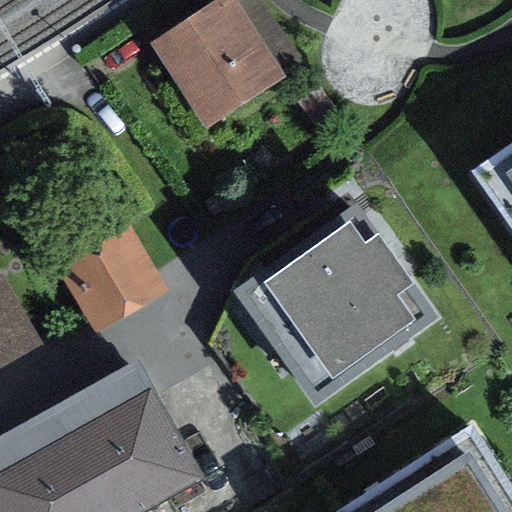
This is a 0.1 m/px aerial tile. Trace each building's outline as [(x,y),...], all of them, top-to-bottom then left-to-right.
[(287,85),(230,0),(228,0),(150,52),(207,138),(287,85)] [(511,155),(471,184),(511,241),(511,155)] [(316,417),(438,329),(355,215),(233,303),(316,417)] [(168,297),(130,234),(58,277),(96,340),(168,297)] [(0,362),(37,342),(0,277),(0,362)] [(0,511),(169,511),(205,492),(138,371),(0,447),(0,511)] [(511,511),(511,494),(472,434),(352,511),(511,511)]
